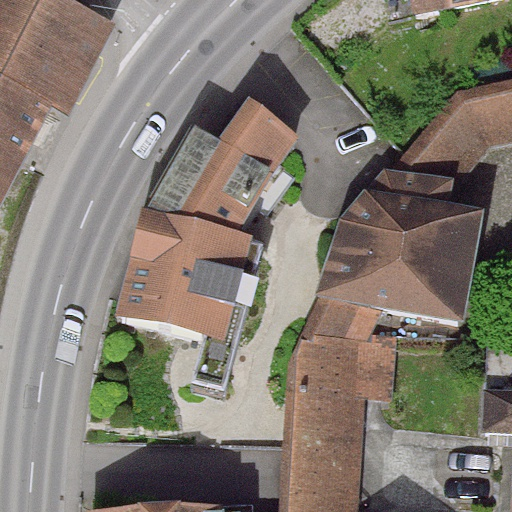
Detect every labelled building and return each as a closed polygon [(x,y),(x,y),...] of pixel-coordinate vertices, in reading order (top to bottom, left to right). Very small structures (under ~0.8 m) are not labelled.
[(0,0),(0,205),(53,102),(71,113),(118,24),(66,0),(0,0)] [(478,0),(411,0),(414,13),(478,0)] [(511,67),(467,78),(400,161),(397,168),(453,177),(494,148),(511,145),(511,67)] [(296,145),(245,110),(220,148),(191,132),(142,223),(229,242),(296,145)] [(453,177),(397,168),(384,166),(339,218),(318,294),(379,308),(464,320),(484,208),(448,200),(453,177)] [(138,222),(115,328),(201,346),(231,354),(255,248),(229,242),(142,223),(138,222)] [(379,308),(318,294),(301,344),(284,511),(355,511),(366,429),(379,308)] [(231,354),(201,346),(189,392),(218,400),(231,354)] [(139,498),(86,505),(85,511),(243,511),(244,509),(178,496),(139,498)]
